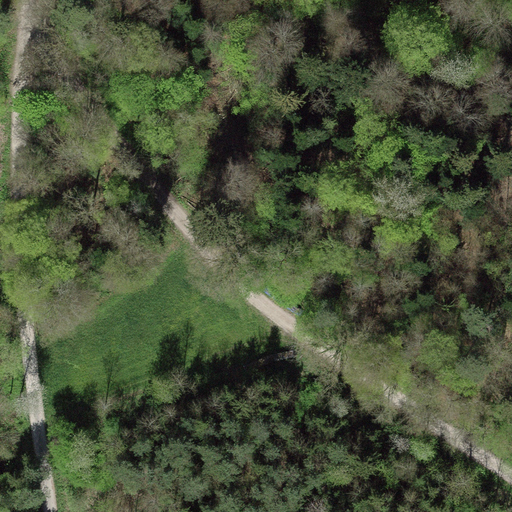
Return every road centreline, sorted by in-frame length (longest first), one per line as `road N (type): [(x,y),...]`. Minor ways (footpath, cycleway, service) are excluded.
road 1 (track): [(33,12),(59,66),(189,221),(317,343),(511,478)]
road 2 (track): [(45,511),(20,306),(33,0)]
